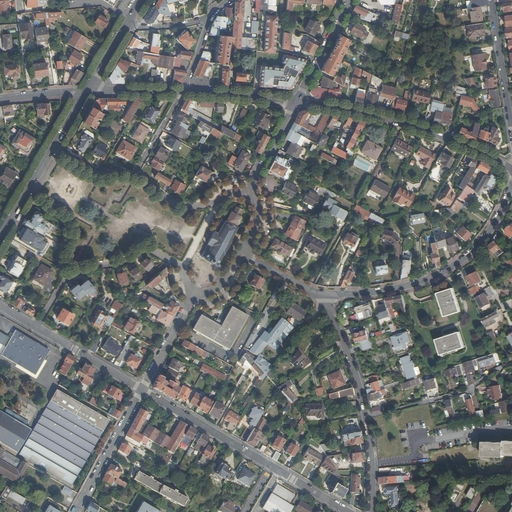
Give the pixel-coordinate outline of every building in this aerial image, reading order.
[(164,0),(158,0),(154,7),(159,10),(163,3),(164,0)] [(242,0),(238,0),(234,3),(233,18),(231,37),(230,48),(239,49),(240,38),(240,31),(242,0)] [(259,0),(259,5),(259,10),(267,11),(267,6),(266,6),(263,6),(263,0),(259,0)] [(303,0),(286,0),(286,12),(292,13),(292,5),(303,5),(303,0)] [(403,0),(395,0),(393,8),(395,8),(396,4),(402,6),(403,0)] [(479,7),(487,6),(486,0),(477,0),(470,1),(471,8),(479,7)] [(363,1),(360,7),(368,11),(372,13),(374,14),(379,17),(390,22),(391,15),(363,1)] [(164,15),(170,15),(166,4),(165,3),(163,3),(159,10),(157,12),(150,8),(143,20),(145,23),(152,23),(158,13),(164,15)] [(233,18),(234,3),(230,5),(230,9),(226,9),(225,18),(227,18),(233,18)] [(397,25),(402,6),(396,4),(395,8),(391,23),(397,25)] [(360,7),(356,5),(353,11),(365,17),(368,11),(360,7)] [(481,21),(479,7),(471,8),(468,9),(470,23),(481,21)] [(271,14),(266,14),(262,52),(273,53),(276,17),(271,16),(271,14)] [(107,21),(99,15),(95,22),(104,27),(105,24),(106,25),(108,22),(107,22),(107,21)] [(225,18),(216,17),(211,25),(208,35),(218,36),(222,36),(222,34),(218,33),(218,29),(224,29),(225,22),(226,22),(227,18),(225,18)] [(427,20),(424,31),(436,29),(430,19),(427,20)] [(307,32),(315,36),(321,25),(313,21),(307,32)] [(30,22),(18,24),(18,27),(20,38),(32,37),(30,22)] [(350,32),(364,40),(368,34),(363,31),(364,28),(355,23),(350,32)] [(483,35),(482,24),(466,26),(466,30),(468,39),(475,38),(475,36),(483,35)] [(47,27),(35,29),(36,41),(49,39),(47,27)] [(291,34),(298,35),(299,29),(284,27),(284,32),(291,34)] [(176,39),(186,50),(195,41),(185,30),(176,39)] [(68,44),(79,50),(83,43),(81,42),(85,37),(75,31),(68,44)] [(282,49),(293,51),(293,47),(288,46),(289,40),(290,40),(291,34),(284,32),(282,49)] [(4,48),(12,48),(10,34),(3,34),(4,48)] [(159,47),(160,41),(159,41),(159,35),(153,34),(151,46),(159,47)] [(352,42),(340,35),(330,54),(340,59),(348,44),(351,45),(352,42)] [(219,63),(222,64),(226,64),(227,54),(230,37),(222,36),(218,36),(214,63),(215,63),(219,63)] [(133,38),(127,46),(137,48),(140,42),(133,38)] [(256,42),(256,39),(251,39),(240,38),(239,49),(255,50),(256,42)] [(302,50),(312,56),(317,46),(307,41),(302,50)] [(362,51),(363,48),(354,43),(352,46),(362,51)] [(150,54),(158,55),(159,47),(151,46),(150,54)] [(181,50),(177,49),(177,53),(179,54),(179,58),(181,58),(188,59),(190,53),(181,51),(181,50)] [(68,61),(70,62),(76,66),(82,56),(74,51),(68,61)] [(154,65),(157,65),(158,55),(150,54),(142,52),(141,61),(143,61),(144,58),(154,60),(154,65)] [(202,52),(199,60),(209,62),(210,53),(202,52)] [(340,59),(330,54),(321,71),(330,76),(340,59)] [(484,59),(483,54),(472,56),(475,72),(486,70),(485,65),(486,65),(485,59),(484,59)] [(156,67),(172,69),(173,58),(171,57),(167,57),(158,55),(157,65),(156,67)] [(281,68),(260,66),(258,85),(287,89),(290,88),(305,60),(285,55),(281,63),(283,64),(281,68)] [(174,69),(172,84),(181,84),(186,71),(179,70),(181,58),(179,58),(178,58),(173,58),(172,69),(174,69)] [(120,59),(116,65),(123,73),(128,65),(130,63),(120,59)] [(32,64),(34,77),(48,75),(46,63),(41,63),(41,61),(39,61),(39,60),(38,60),(38,64),(32,64)] [(193,84),(208,85),(209,79),(207,77),(209,71),(212,69),(214,69),(215,63),(214,63),(209,62),(199,60),(190,81),(193,84)] [(135,80),(138,80),(140,68),(140,66),(132,63),(130,63),(128,65),(135,67),(135,69),(136,70),(136,72),(136,74),(135,79),(135,80)] [(222,69),(220,86),(228,86),(228,77),(229,71),(229,65),(226,64),(222,64),(222,69)] [(18,65),(4,67),(5,75),(12,74),(12,78),(17,77),(17,74),(19,73),(18,65)] [(112,83),(126,83),(126,78),(122,77),(122,74),(123,74),(123,73),(116,65),(109,78),(112,83)] [(362,71),(356,68),(353,78),(351,84),(358,86),(361,76),(362,71)] [(67,81),(66,85),(76,84),(83,73),(76,69),(73,74),(71,77),(75,80),(75,81),(70,82),(70,80),(67,81)] [(239,81),(249,81),(250,74),(236,73),(235,80),(236,80),(239,81)] [(340,85),(343,86),(345,77),(343,75),(341,79),(335,76),(332,81),(333,81),(340,85)] [(332,81),(322,76),(320,86),(332,89),(332,87),(336,87),(336,84),(333,82),(333,81),(332,81)] [(494,78),(484,80),(485,89),(496,87),(494,78)] [(381,87),(379,97),(393,100),(394,96),(395,89),(382,85),(381,87)] [(456,96),(460,97),(461,96),(462,89),(462,88),(448,85),(447,89),(457,92),(456,96)] [(367,94),(374,95),(375,89),(369,87),(367,94)] [(334,91),(312,88),(309,93),(312,96),(339,101),(341,93),(334,91)] [(463,97),(471,99),(471,97),(465,95),(466,90),(462,89),(461,96),(463,97)] [(411,100),(428,104),(430,94),(414,90),(411,100)] [(499,107),(496,90),(488,91),(489,97),(492,96),(492,101),(490,101),(491,107),(493,107),(493,108),(499,107)] [(367,94),(365,102),(375,104),(377,96),(374,95),(367,94)] [(460,97),(458,105),(469,107),(471,99),(463,97),(461,96),(460,97)] [(356,97),(354,103),(362,105),(363,99),(356,97)] [(125,105),(125,98),(99,98),(95,101),(91,107),(102,114),(106,107),(106,105),(109,105),(120,105),(125,105)] [(132,116),(142,98),(135,98),(134,101),(133,100),(132,101),(130,105),(131,106),(123,120),(128,123),(132,116)] [(189,102),(190,99),(186,99),(180,110),(200,121),(211,127),(212,121),(197,113),(190,109),(192,105),(191,103),(189,102)] [(392,100),(391,107),(404,110),(406,101),(403,101),(396,99),(396,101),(392,100)] [(213,108),(214,101),(198,100),(198,106),(201,106),(201,107),(213,108)] [(435,112),(432,125),(437,127),(439,122),(441,111),(442,108),(443,106),(444,103),(432,100),(429,111),(435,112)] [(50,116),(49,103),(37,104),(38,116),(44,115),(44,117),(45,117),(46,118),(47,118),(48,118),(50,116)] [(11,105),(2,106),(4,117),(12,116),(11,105)] [(143,118),(153,124),(160,111),(151,105),(143,118)] [(102,114),(91,107),(82,122),(93,128),(95,125),(97,126),(100,121),(98,120),(102,114)] [(241,121),(246,111),(243,109),(240,115),(235,124),(234,126),(234,127),(237,128),(241,121)] [(176,124),(185,129),(187,126),(184,124),(183,124),(187,116),(179,111),(179,112),(178,112),(177,113),(177,115),(175,120),(177,121),(175,123),(176,124)] [(253,124),(264,130),(268,125),(266,124),(271,116),(260,111),(253,124)] [(319,136),(330,115),(326,114),(317,130),(307,125),(312,115),(308,112),(308,111),(304,111),(299,112),(293,122),(311,132),(319,136)] [(441,111),(439,122),(449,125),(451,114),(448,113),(441,111)] [(339,128),(342,122),(335,121),(338,116),(332,115),(327,126),(335,128),(339,128)] [(348,126),(352,119),(347,118),(343,125),(346,126),(347,125),(348,126)] [(359,132),(365,121),(359,120),(354,129),(355,129),(359,132)] [(141,143),(150,127),(141,121),(132,137),(141,143)] [(212,127),(211,127),(200,121),(197,125),(209,132),(212,127)] [(220,126),(212,121),(211,127),(212,127),(220,132),(220,126)] [(244,127),(246,124),(241,121),(237,128),(234,133),(232,138),(237,141),(239,136),(237,135),(239,130),(240,130),(242,127),(244,127)] [(311,132),(293,122),(289,130),(304,138),(307,139),(311,132)] [(460,127),(458,134),(474,141),(475,137),(477,129),(478,125),(474,123),(471,132),(460,127)] [(185,129),(176,124),(171,132),(180,137),(183,132),(191,136),(193,133),(185,129)] [(232,138),(234,133),(220,125),(220,126),(220,132),(221,133),(232,138)] [(219,138),(221,133),(220,132),(212,127),(209,132),(219,138)] [(489,133),(487,140),(502,149),(505,143),(501,141),(502,140),(503,140),(504,139),(501,138),(500,140),(499,140),(495,138),(498,133),(499,131),(491,127),(489,133)] [(355,139),(359,132),(355,129),(351,137),(352,137),(355,139)] [(12,141),(29,150),(32,145),(31,144),(34,140),(34,139),(19,130),(12,141)] [(304,138),(289,130),(285,139),(289,141),(295,144),(296,142),(298,139),(302,141),(303,139),(304,138)] [(478,138),(486,141),(487,140),(489,133),(487,133),(483,131),(480,130),(478,138)] [(260,153),(269,137),(259,131),(256,137),(260,140),(259,141),(258,140),(257,141),(256,141),(254,144),(257,145),(254,150),(260,153)] [(76,148),(84,153),(92,139),(83,134),(79,139),(81,141),(76,148)] [(317,145),(321,147),(326,137),(322,135),(317,145)] [(171,137),(165,145),(175,151),(180,142),(171,137)] [(348,148),(350,149),(355,139),(352,137),(350,141),(349,141),(347,143),(348,144),(346,147),(348,148)] [(306,141),(303,139),(302,141),(298,139),(296,142),(295,144),(299,146),(302,148),(306,141)] [(411,148),(395,139),(390,149),(405,158),(411,148)] [(360,151),(374,159),(381,148),(366,140),(360,151)] [(27,155),(29,150),(12,141),(11,143),(19,148),(18,149),(27,155)] [(122,156),(129,160),(136,149),(122,141),(114,155),(121,159),(122,156)] [(295,144),(289,141),(288,143),(289,144),(288,146),(288,145),(284,152),(285,153),(296,159),(301,150),(302,151),(303,149),(302,148),(299,146),(295,144)] [(345,159),(347,155),(350,149),(348,148),(345,154),(334,148),(336,144),(334,142),(330,151),(345,159)] [(97,156),(103,159),(109,149),(99,143),(92,154),(96,157),(97,156)] [(168,151),(160,146),(154,156),(159,159),(158,160),(163,162),(164,161),(167,155),(166,154),(168,151)] [(428,168),(435,155),(420,146),(415,154),(423,158),(420,164),(428,168)] [(237,158),(245,163),(249,155),(242,151),(237,158)] [(319,157),(330,163),(333,159),(321,153),(319,157)] [(454,159),(441,153),(436,162),(442,164),(440,167),(444,169),(446,166),(448,168),(454,159)] [(240,171),(245,163),(237,158),(232,155),(227,163),(240,171)] [(281,159),(276,155),(273,161),(288,168),(292,160),(289,158),(287,160),(282,158),(281,159)] [(158,160),(154,157),(152,161),(152,162),(150,166),(158,171),(163,162),(158,160)] [(475,169),(480,161),(472,157),(467,165),(470,167),(458,187),(462,189),(463,188),(465,185),(467,181),(475,169)] [(288,168),(273,161),(268,170),(287,180),(292,171),(288,168)] [(486,171),(489,166),(480,161),(475,169),(484,174),(486,172),(486,171)] [(200,164),(195,175),(205,181),(211,170),(200,164)] [(15,174),(2,166),(0,170),(3,172),(0,177),(0,181),(8,186),(15,174)] [(429,178),(438,181),(442,171),(432,167),(429,178)] [(495,177),(486,171),(486,172),(490,174),(483,186),(485,188),(489,190),(494,181),(493,180),(495,177)] [(490,174),(486,172),(484,174),(476,187),(474,191),(465,185),(463,188),(470,193),(476,197),(480,189),(483,191),(485,188),(483,186),(490,174)] [(168,186),(171,181),(157,173),(155,178),(168,185),(168,186)] [(315,174),(311,181),(312,181),(317,184),(321,177),(315,174)] [(170,188),(180,194),(185,186),(175,180),(170,188)] [(369,190),(383,197),(389,188),(374,180),(369,190)] [(286,181),(281,192),(292,197),(297,187),(286,181)] [(474,191),(476,187),(467,181),(465,185),(474,191)] [(327,189),(321,186),(320,189),(317,193),(317,194),(323,197),(327,189)] [(445,202),(444,205),(446,205),(450,205),(455,196),(450,193),(451,190),(446,187),(440,199),(445,202)] [(463,188),(462,189),(460,192),(457,197),(461,200),(464,202),(470,193),(463,188)] [(400,203),(407,206),(413,197),(399,189),(392,200),(399,204),(400,203)] [(302,201),(314,207),(319,197),(308,191),(302,201)] [(461,200),(457,197),(451,208),(456,212),(462,204),(460,202),(461,200)] [(328,212),(341,219),(345,211),(334,205),(327,201),(325,200),(322,207),(330,210),(328,212)] [(424,211),(429,212),(433,203),(429,201),(424,211)] [(216,265),(216,264),(223,252),(230,240),(236,244),(243,230),(236,227),(238,224),(239,224),(240,221),(240,220),(241,217),(240,216),(243,210),(236,206),(233,212),(231,211),(225,222),(221,219),(214,232),(207,244),(208,244),(201,256),(205,258),(204,259),(216,265)] [(372,219),(372,218),(374,214),(365,210),(360,207),(358,212),(360,213),(368,217),(370,218),(372,219)] [(451,216),(456,212),(451,208),(446,209),(446,210),(451,216)] [(25,219),(22,224),(30,229),(44,237),(46,233),(48,235),(53,226),(48,223),(49,221),(43,218),(44,216),(36,212),(30,222),(25,219)] [(410,215),(412,225),(425,223),(424,215),(423,212),(413,214),(410,215)] [(382,223),(383,219),(377,216),(374,214),(372,218),(379,222),(382,223)] [(295,216),(290,225),(300,230),(305,221),(295,216)] [(371,228),(373,228),(375,224),(377,225),(379,222),(372,218),(372,219),(371,220),(368,226),(371,228)] [(22,224),(16,235),(21,238),(24,239),(26,235),(30,229),(22,224)] [(300,230),(290,225),(285,234),(295,239),(300,230)] [(462,226),(455,233),(464,242),(470,235),(462,226)] [(387,241),(393,246),(399,238),(392,232),(383,230),(380,239),(387,241)] [(433,235),(434,243),(435,248),(445,244),(444,239),(441,232),(433,235)] [(343,242),(353,246),(355,241),(357,237),(347,233),(343,242)] [(33,240),(26,235),(24,239),(21,238),(18,243),(27,249),(33,240)] [(496,235),(493,240),(495,242),(490,247),(495,254),(501,249),(498,245),(502,242),(496,235)] [(310,249),(310,250),(314,253),(314,252),(320,255),(326,245),(310,236),(304,246),(310,249)] [(445,244),(449,252),(457,248),(451,236),(444,239),(445,244)] [(282,252),(289,256),(293,249),(293,248),(275,238),(271,246),(276,249),(276,251),(277,253),(279,254),(281,254),(282,252)] [(434,262),(435,267),(439,265),(435,248),(434,243),(430,244),(432,254),(430,254),(432,263),(434,262)] [(504,252),(501,249),(495,254),(498,257),(498,256),(500,258),(503,255),(502,254),(504,252)] [(33,260),(37,255),(30,251),(27,256),(33,260)] [(139,263),(145,258),(142,255),(136,259),(139,263)] [(17,256),(8,271),(17,277),(23,267),(21,265),(24,260),(17,256)] [(140,264),(147,271),(153,265),(146,259),(140,264)] [(402,259),(401,279),(408,278),(409,260),(402,259)] [(386,264),(385,264),(378,265),(374,266),(376,273),(387,271),(386,264)] [(33,279),(44,285),(52,272),(42,266),(33,279)] [(340,285),(340,286),(343,286),(345,282),(345,280),(349,281),(353,273),(349,271),(351,267),(349,266),(340,285)] [(129,271),(135,279),(141,275),(136,267),(129,271)] [(160,309),(173,316),(181,303),(172,292),(169,286),(167,280),(166,267),(146,285),(166,297),(166,298),(163,304),(160,309)] [(117,274),(119,283),(126,282),(124,272),(117,274)] [(468,277),(472,286),(476,284),(481,281),(477,273),(468,277)] [(0,290),(6,294),(13,281),(1,274),(0,275),(0,290)] [(250,285),(258,289),(261,285),(262,285),(265,281),(255,276),(250,285)] [(87,279),(79,286),(86,294),(87,296),(95,289),(87,279)] [(78,284),(70,290),(78,300),(86,294),(79,286),(78,284)] [(477,286),(468,290),(471,297),(480,292),(477,287),(477,286)] [(457,312),(460,311),(453,288),(450,289),(450,288),(449,289),(437,293),(441,306),(441,307),(442,307),(445,316),(456,312),(457,313),(458,313),(457,312)] [(95,290),(90,294),(93,298),(98,294),(95,290)] [(136,296),(142,299),(145,294),(139,291),(137,294),(136,296)] [(142,299),(151,305),(160,309),(163,304),(145,294),(142,299)] [(476,298),(481,308),(489,304),(485,294),(476,298)] [(402,295),(394,297),(395,302),(398,301),(401,303),(403,311),(407,310),(402,295)] [(14,305),(19,308),(22,302),(23,303),(25,301),(18,297),(17,299),(17,300),(14,305)] [(394,297),(385,299),(387,305),(391,317),(395,315),(393,312),(392,309),(391,303),(395,302),(394,297)] [(121,309),(124,304),(117,300),(113,307),(118,310),(113,317),(115,318),(121,309)] [(355,307),(359,320),(373,316),(368,303),(355,307)] [(298,320),(299,321),(305,312),(299,308),(297,306),(293,304),(287,313),(292,316),(294,318),(298,320)] [(156,319),(168,326),(173,316),(160,309),(151,305),(148,310),(158,316),(156,319)] [(387,305),(378,307),(383,322),(391,319),(391,317),(387,305)] [(63,322),(68,325),(73,315),(59,306),(55,312),(58,315),(57,318),(61,321),(63,322)] [(232,306),(223,323),(221,326),(213,322),(211,321),(200,315),(192,329),(229,349),(248,315),(232,306)] [(22,310),(33,317),(35,313),(34,312),(34,311),(28,308),(27,309),(24,307),(22,310)] [(98,309),(94,316),(104,321),(108,315),(98,309)] [(499,317),(496,312),(481,319),(483,324),(494,319),(496,318),(497,318),(499,317)] [(108,315),(104,321),(107,323),(111,325),(113,322),(115,318),(113,317),(108,314),(108,315)] [(104,321),(94,316),(90,323),(100,328),(104,321)] [(127,331),(133,334),(140,322),(134,318),(134,319),(130,317),(128,322),(126,321),(124,324),(126,325),(124,328),(128,330),(127,331)] [(252,352),(257,356),(265,342),(272,348),(274,349),(276,349),(293,327),(290,326),(288,323),(281,319),(280,320),(273,330),(271,328),(267,333),(264,332),(260,339),(252,352)] [(483,324),(484,328),(495,322),(494,319),(483,324)] [(154,332),(162,336),(165,332),(156,328),(154,332)] [(0,340),(6,345),(4,347),(0,354),(16,363),(34,375),(44,359),(49,351),(15,330),(10,338),(0,332),(0,340)] [(354,334),(357,343),(360,342),(369,339),(366,331),(354,334)] [(398,351),(407,348),(408,346),(406,341),(411,340),(408,333),(407,332),(394,336),(394,338),(392,339),(391,340),(392,343),(393,343),(396,343),(397,346),(398,351)] [(435,340),(440,355),(443,354),(444,354),(446,353),(446,354),(448,353),(447,353),(465,347),(464,345),(463,345),(459,332),(435,340)] [(493,332),(487,334),(490,341),(496,338),(493,332)] [(119,356),(117,360),(121,362),(122,360),(127,352),(135,338),(131,335),(123,348),(119,356)] [(135,338),(127,352),(130,353),(133,355),(135,353),(135,352),(132,350),(138,340),(135,338)] [(119,356),(123,348),(119,346),(120,346),(108,339),(102,348),(114,355),(114,354),(119,356)] [(369,339),(360,342),(363,351),(371,349),(372,348),(373,347),(373,345),(371,339),(369,339)] [(210,354),(184,340),(181,345),(203,358),(204,357),(207,359),(210,354)] [(93,342),(89,349),(95,353),(98,347),(97,346),(98,345),(93,342)] [(303,359),(305,358),(310,363),(311,361),(298,347),(294,351),(297,354),(298,353),(303,359)] [(130,353),(127,352),(122,360),(125,362),(130,353)] [(252,366),(254,363),(252,360),(255,358),(247,352),(242,355),(238,362),(251,369),(252,366)] [(133,355),(130,353),(125,362),(136,368),(141,359),(138,357),(139,355),(135,353),(133,355)] [(298,364),(302,368),(310,363),(305,358),(303,359),(298,353),(297,354),(289,361),(295,367),(298,364)] [(65,376),(75,359),(68,354),(64,361),(65,362),(59,372),(65,376)] [(496,362),(493,354),(479,359),(481,367),(496,362)] [(408,378),(417,375),(416,374),(414,367),(415,367),(413,361),(412,361),(410,355),(402,358),(408,378)] [(271,365),(257,356),(255,358),(252,360),(254,363),(265,374),(271,365)] [(44,359),(34,375),(16,363),(14,366),(35,378),(46,361),(44,359)] [(172,369),(177,372),(181,364),(172,359),(168,367),(169,368),(172,369)] [(465,371),(465,374),(469,372),(475,370),(474,368),(477,367),(475,360),(463,364),(465,371)] [(265,374),(254,363),(252,366),(251,369),(259,378),(257,380),(261,382),(263,380),(263,379),(265,375),(265,374)] [(200,370),(202,371),(204,372),(208,374),(213,377),(223,382),(226,376),(204,364),(200,370)] [(463,364),(448,369),(449,370),(445,372),(446,377),(450,376),(451,377),(454,376),(455,374),(457,374),(458,377),(463,375),(462,372),(465,371),(463,364)] [(80,376),(83,378),(90,367),(85,365),(82,371),(79,369),(76,374),(80,376)] [(94,370),(90,367),(83,378),(81,382),(88,386),(93,377),(91,376),(94,370)] [(172,369),(169,368),(165,375),(170,378),(169,379),(172,381),(171,382),(175,384),(180,387),(181,385),(178,383),(178,382),(177,381),(177,380),(175,379),(178,372),(177,372),(172,369)] [(327,376),(332,389),(344,385),(339,372),(327,376)] [(163,378),(158,375),(153,384),(154,388),(173,400),(179,389),(174,386),(175,384),(171,382),(168,381),(167,383),(166,383),(165,381),(164,381),(163,381),(161,381),(163,378)] [(258,388),(261,382),(257,380),(257,379),(253,386),(258,388)] [(427,391),(437,389),(434,379),(424,381),(427,391)] [(401,385),(402,389),(417,385),(415,380),(401,385)] [(290,401),(292,403),(296,399),(287,389),(292,385),(289,381),(278,388),(290,401)] [(367,389),(369,395),(382,391),(378,381),(373,383),(368,384),(369,389),(367,389)] [(490,401),(501,399),(498,385),(486,387),(487,392),(489,392),(490,401)] [(176,396),(185,401),(190,391),(182,386),(176,396)] [(116,399),(120,392),(112,387),(107,394),(116,399)] [(330,400),(354,394),(352,388),(328,395),(330,400)] [(324,396),(322,389),(315,390),(317,398),(319,397),(324,396)] [(51,401),(103,432),(110,421),(57,390),(51,401)] [(387,394),(385,390),(384,390),(382,391),(369,395),(370,401),(381,397),(381,398),(383,398),(384,396),(383,395),(387,394)] [(189,403),(198,407),(203,397),(202,397),(198,395),(195,393),(189,403)] [(203,397),(198,407),(203,410),(202,411),(205,413),(211,402),(203,397)] [(471,419),(475,418),(471,399),(470,399),(467,400),(471,419)] [(450,417),(455,416),(451,400),(446,401),(447,407),(443,407),(446,418),(450,417)] [(491,415),(501,413),(500,411),(509,409),(507,400),(499,402),(500,408),(494,409),(490,410),(491,415)] [(72,485),(103,432),(51,401),(19,454),(72,485)] [(215,401),(209,413),(218,418),(225,406),(215,401)] [(287,413),(293,404),(292,403),(290,401),(289,402),(284,411),(287,413)] [(348,410),(357,408),(355,402),(346,403),(348,410)] [(322,419),(322,409),(323,405),(307,404),(306,409),(306,416),(315,416),(316,419),(322,419)] [(260,418),(264,412),(253,406),(246,417),(250,419),(247,424),(254,428),(254,427),(257,423),(260,418)] [(3,414),(24,426),(28,421),(6,408),(3,414)] [(147,414),(140,409),(130,428),(137,432),(147,414)] [(117,420),(120,415),(114,411),(111,416),(117,420)] [(0,412),(0,448),(14,457),(30,430),(24,426),(3,414),(0,412)] [(228,412),(224,418),(230,422),(226,428),(231,431),(239,418),(228,412)] [(254,427),(257,429),(260,431),(264,424),(262,422),(263,420),(260,418),(257,423),(254,427)] [(173,454),(180,442),(189,427),(180,422),(170,438),(147,425),(141,435),(143,436),(154,442),(173,454)] [(186,446),(196,431),(189,427),(180,442),(186,446)] [(135,436),(137,432),(130,428),(125,436),(133,440),(134,438),(136,439),(137,437),(135,436)] [(342,441),(344,441),(361,438),(360,431),(345,434),(345,435),(341,436),(342,437),(342,441)] [(134,438),(133,440),(139,444),(140,441),(143,436),(141,435),(137,432),(135,436),(137,437),(136,439),(134,438)] [(246,442),(245,443),(252,447),(258,438),(261,440),(264,436),(260,434),(259,436),(255,433),(252,432),(246,442)] [(200,452),(208,439),(202,435),(194,448),(200,452)] [(154,442),(143,436),(140,441),(148,446),(149,445),(151,446),(154,442)] [(272,445),(279,450),(284,441),(277,437),(272,445)] [(345,447),(362,444),(361,438),(344,441),(345,447)] [(208,447),(212,441),(208,439),(200,452),(199,454),(202,456),(198,462),(205,466),(214,451),(208,447)] [(503,455),(511,455),(511,440),(503,440),(503,442),(482,441),(482,456),(503,457),(503,455)] [(130,448),(122,443),(118,450),(126,455),(130,448)] [(296,458),(301,450),(291,444),(285,453),(293,457),(294,456),(296,458)] [(0,474),(15,483),(17,479),(26,464),(14,457),(0,448),(0,474)] [(308,449),(302,459),(306,462),(306,461),(314,466),(319,459),(320,457),(308,449)] [(165,452),(160,461),(166,465),(172,456),(165,452)] [(352,464),(364,462),(363,453),(351,454),(351,460),(352,464)] [(340,477),(336,471),(327,457),(321,467),(334,475),(327,485),(332,488),(336,483),(340,477)] [(166,465),(160,461),(160,460),(157,465),(163,469),(166,465)] [(213,476),(214,474),(224,480),(223,482),(227,485),(229,482),(234,473),(231,470),(225,466),(221,463),(220,465),(216,462),(210,471),(209,474),(213,476)] [(121,470),(110,464),(106,472),(116,478),(121,470)] [(163,469),(162,471),(171,477),(175,470),(166,465),(163,469)] [(240,473),(236,471),(232,478),(247,486),(253,475),(243,469),(240,473)] [(182,507),(187,499),(176,492),(177,491),(174,489),(173,491),(152,479),(153,477),(150,475),(149,477),(138,471),(133,479),(182,507)] [(125,484),(124,483),(116,478),(106,472),(101,480),(111,486),(113,482),(123,488),(125,484)] [(348,504),(352,507),(353,492),(358,493),(358,484),(359,480),(359,476),(350,475),(350,478),(348,504)] [(379,484),(406,482),(406,477),(404,477),(403,477),(398,477),(398,476),(392,477),(392,475),(389,475),(389,477),(379,477),(379,484)] [(332,488),(329,493),(340,499),(346,489),(336,483),(332,488)] [(267,511),(289,511),(293,507),(289,504),(294,495),(277,485),(272,492),(271,494),(262,508),(267,511)] [(5,499),(11,489),(6,486),(0,495),(2,497),(5,499)] [(392,508),(400,507),(399,486),(384,487),(385,495),(390,495),(392,508)] [(69,496),(72,491),(65,487),(62,491),(69,496)] [(472,487),(466,496),(471,499),(477,490),(472,487)] [(311,507),(311,505),(301,499),(296,509),(301,511),(311,511),(314,508),(311,507)] [(217,511),(219,511),(230,511),(233,508),(232,508),(234,504),(227,501),(226,504),(223,502),(217,511)] [(95,511),(98,507),(90,502),(85,510),(88,511),(95,511)] [(158,511),(141,502),(135,511),(158,511)]
